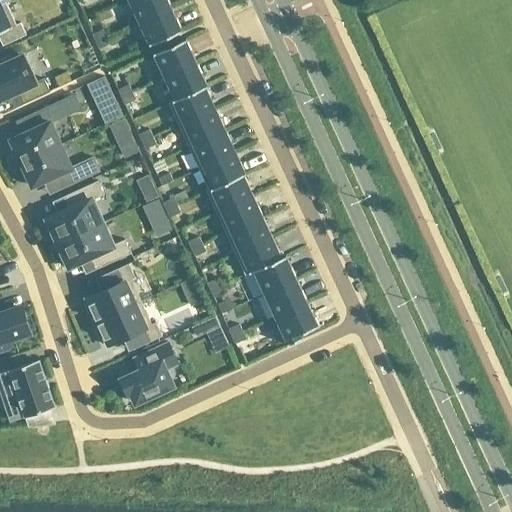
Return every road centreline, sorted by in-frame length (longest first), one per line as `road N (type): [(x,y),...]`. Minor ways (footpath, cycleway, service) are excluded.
road 1 (residential): [(230,41),(359,322),(141,422),(92,422),(35,265),(0,202)]
road 2 (unclassified): [(267,25),(491,511)]
road 3 (unclassified): [(511,495),(288,16)]
